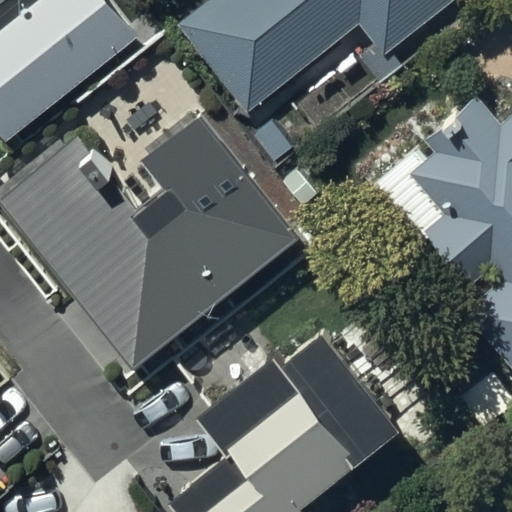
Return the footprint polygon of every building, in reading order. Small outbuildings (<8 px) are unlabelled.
[(0,0),(0,123),(10,137),(149,33),(124,0),(0,0)] [(251,106),(362,21),(384,49),(447,0),(204,0),(183,17),(251,106)] [(511,125),(489,96),(431,132),(441,149),(415,165),(447,216),(431,226),(468,286),(498,268),(506,281),(474,301),(511,349),(511,125)] [(70,131),(3,186),(150,364),(312,230),(206,102),(148,149),(174,181),(136,211),(70,131)] [(291,352),(209,422),(236,454),(178,503),(185,511),(320,511),(317,508),(410,430),(329,334),(298,360),(291,352)]
